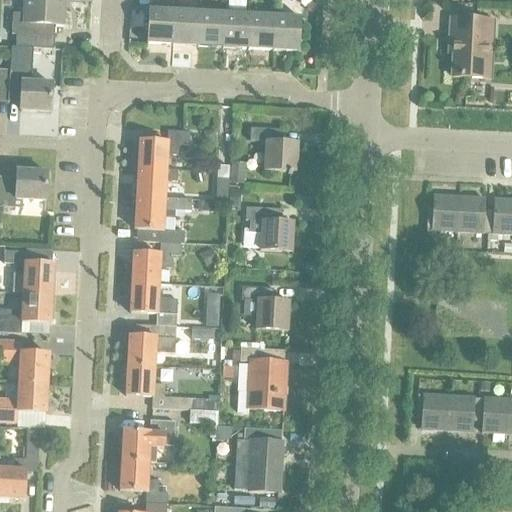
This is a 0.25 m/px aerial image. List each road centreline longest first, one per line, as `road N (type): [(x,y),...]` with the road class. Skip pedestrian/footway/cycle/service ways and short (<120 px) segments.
road 1 (residential): [(54,511),(56,481),(78,457),(92,147)]
road 2 (residential): [(340,511),(358,141)]
road 3 (residential): [(360,103),(301,99),(280,87),(104,92)]
road 4 (residential): [(511,149),(358,141)]
